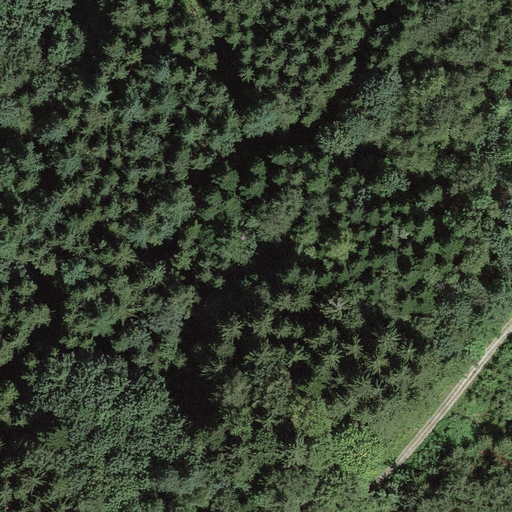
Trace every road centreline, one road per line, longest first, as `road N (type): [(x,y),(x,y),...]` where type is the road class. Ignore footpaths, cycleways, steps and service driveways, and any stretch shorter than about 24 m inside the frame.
road 1 (track): [(511,325),(359,511)]
road 2 (track): [(101,0),(71,91),(0,156)]
